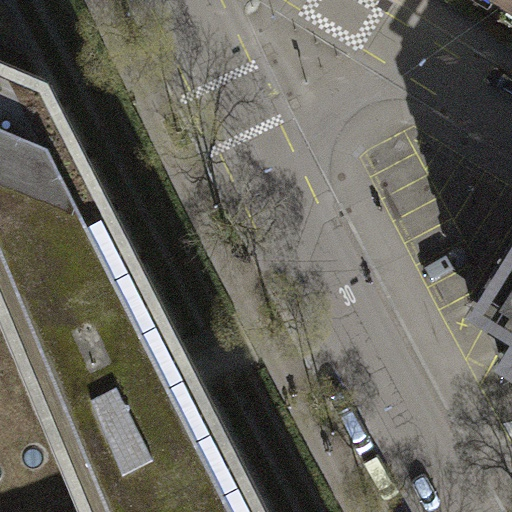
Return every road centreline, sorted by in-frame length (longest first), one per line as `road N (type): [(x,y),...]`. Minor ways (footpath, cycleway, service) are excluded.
road 1 (residential): [(457,511),(294,221)]
road 2 (residential): [(454,84),(395,83),(352,93),(324,119),(294,221)]
road 3 (residential): [(294,221),(184,0)]
road 4 (residential): [(454,84),(319,0)]
